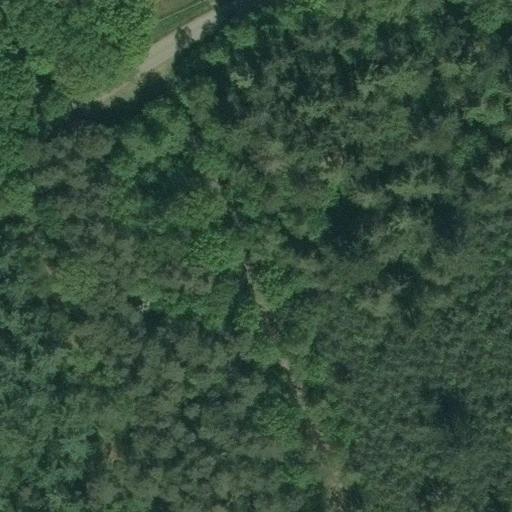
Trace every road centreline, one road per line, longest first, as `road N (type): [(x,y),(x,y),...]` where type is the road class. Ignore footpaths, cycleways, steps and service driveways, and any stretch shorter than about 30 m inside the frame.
road 1 (track): [(230,216),(343,511)]
road 2 (track): [(511,96),(230,216)]
road 3 (unclassified): [(0,159),(160,49),(253,0)]
road 4 (track): [(230,216),(160,49)]
